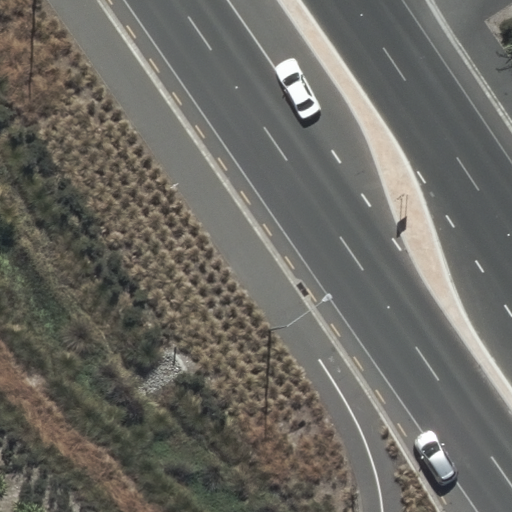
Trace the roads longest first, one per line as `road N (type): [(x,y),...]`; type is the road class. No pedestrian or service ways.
road 1 (primary): [(383,300),(176,0)]
road 2 (unclassified): [(383,300),(336,121),(252,0)]
road 3 (primary): [(511,487),(383,300)]
road 4 (unclassified): [(428,114),(471,262),(511,321)]
road 5 (primary): [(428,114),(511,239)]
road 6 (primary): [(350,0),(428,114)]
